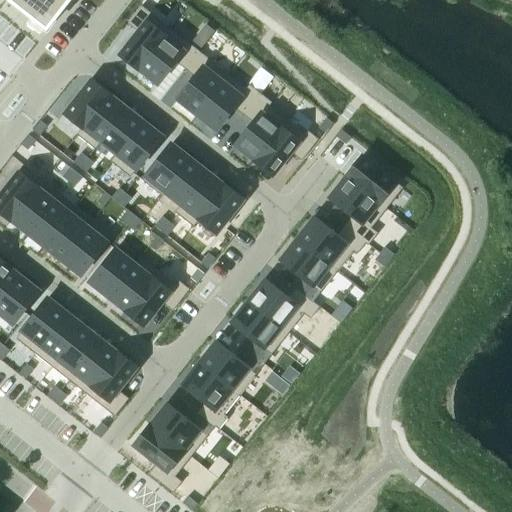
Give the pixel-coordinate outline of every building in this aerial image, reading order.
[(10,0),(48,30),(71,0),(10,0)] [(145,22),(119,55),(138,70),(164,37),(145,22)] [(209,27),(202,36),(208,41),(215,32),(209,27)] [(215,32),(208,41),(214,46),(222,37),(215,32)] [(164,37),(138,70),(157,85),(183,52),(164,37)] [(203,68),(177,100),(196,115),(222,83),(203,68)] [(267,72),(260,82),(266,87),(273,77),(267,72)] [(273,77),(266,87),(272,92),(280,82),(273,77)] [(90,81),(64,113),(83,128),(109,95),(90,81)] [(222,83),(196,115),(215,130),(241,98),(222,83)] [(109,95),(83,128),(100,142),(126,109),(109,95)] [(126,109),(100,142),(117,155),(143,123),(126,109)] [(261,114),(235,146),(254,161),(280,129),(261,114)] [(326,119),(319,128),(325,133),(333,124),(326,119)] [(40,122),(33,131),(39,136),(46,127),(40,122)] [(143,123),(117,155),(136,170),(162,137),(143,123)] [(280,129),(254,161),(273,176),(299,144),(280,129)] [(342,131),(337,137),(346,145),(351,138),(342,131)] [(29,136),(21,145),(28,150),(35,141),(29,136)] [(171,144),(145,177),(164,192),(190,159),(171,144)] [(81,154),(73,163),(79,168),(87,158),(81,154)] [(362,157),(346,177),(379,203),(395,182),(362,157)] [(87,158),(79,168),(86,173),(93,163),(87,158)] [(190,159),(164,192),(181,205),(207,173),(190,159)] [(69,168),(62,177),(68,182),(76,173),(69,168)] [(17,173),(0,194),(0,212),(10,220),(36,188),(17,173)] [(76,173),(68,182),(74,187),(82,178),(76,173)] [(207,173),(181,205),(198,219),(224,186),(207,173)] [(346,177),(330,198),(362,224),(379,203),(346,177)] [(224,186),(198,219),(217,234),(243,201),(224,186)] [(36,188),(10,220),(27,234),(53,201),(36,188)] [(119,189),(111,198),(118,203),(125,194),(119,189)] [(105,193),(97,202),(103,207),(111,198),(105,193)] [(125,194),(118,203),(124,208),(131,199),(125,194)] [(53,201),(27,234),(44,247),(70,214),(53,201)] [(128,211),(121,221),(127,226),(134,216),(128,211)] [(70,214),(44,247),(61,260),(87,228),(70,214)] [(134,216),(127,226),(133,231),(141,221),(134,216)] [(161,217),(154,227),(160,232),(168,222),(161,217)] [(313,219),(297,239),(330,265),(346,244),(313,219)] [(168,222),(160,232),(167,237),(174,227),(168,222)] [(87,228),(61,260),(80,275),(106,243),(87,228)] [(157,237),(149,246),(156,251),(163,242),(157,237)] [(297,239),(281,260),(313,286),(330,265),(297,239)] [(384,248),(379,254),(389,261),(394,255),(384,248)] [(115,250),(89,283),(108,298),(134,265),(115,250)] [(208,254),(201,264),(207,269),(215,259),(208,254)] [(379,254),(374,260),(384,268),(389,261),(379,254)] [(2,263),(0,266),(0,300),(19,277),(2,263)] [(134,265),(108,298),(125,311),(151,278),(134,265)] [(197,268),(190,278),(196,283),(203,273),(197,268)] [(19,277),(0,300),(0,314),(12,324),(38,292),(19,277)] [(151,278),(125,311),(144,326),(170,293),(151,278)] [(264,281),(248,302),(281,327),(297,307),(264,281)] [(47,299),(22,331),(41,346),(66,314),(47,299)] [(248,302),(232,322),(264,348),(281,327),(248,302)] [(335,310),(330,316),(340,324),(345,317),(335,310)] [(66,314),(41,346),(57,360),(83,327),(66,314)] [(330,316),(325,322),(335,330),(340,324),(330,316)] [(83,327),(57,360),(74,373),(100,340),(83,327)] [(100,340),(74,373),(91,386),(117,354),(100,340)] [(215,343),(199,364),(232,390),(248,369),(215,343)] [(3,346),(0,349),(0,359),(2,361),(9,351),(3,346)] [(117,354),(91,386),(110,401),(136,369),(117,354)] [(199,364),(183,385),(215,410),(232,390),(199,364)] [(26,365),(19,374),(25,379),(33,370),(26,365)] [(286,372),(281,378),(291,386),(296,379),(286,372)] [(281,378),(276,385),(286,392),(291,386),(281,378)] [(54,387),(47,396),(53,401),(60,391),(54,387)] [(60,391),(53,401),(59,406),(67,396),(60,391)] [(166,405),(150,426),(183,452),(199,431),(166,405)] [(101,423),(93,433),(99,438),(107,428),(101,423)] [(150,426),(134,447),(166,472),(183,452),(150,426)] [(237,434),(232,440),(242,448),(247,442),(237,434)] [(232,440),(227,447),(237,454),(242,448),(232,440)] [(188,497),(183,503),(192,511),(197,504),(188,497)]
